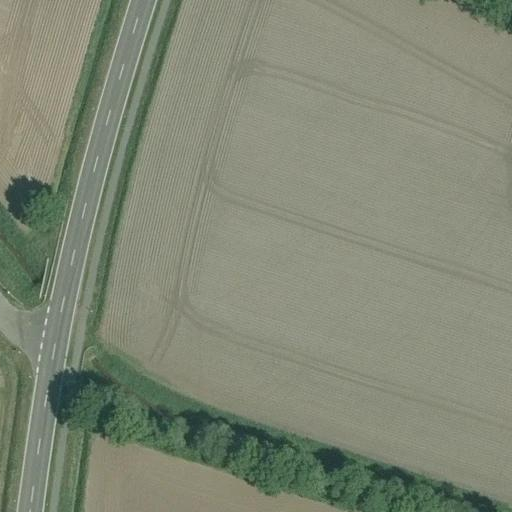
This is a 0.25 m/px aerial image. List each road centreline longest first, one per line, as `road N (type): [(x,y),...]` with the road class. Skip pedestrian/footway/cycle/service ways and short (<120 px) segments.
road 1 (tertiary): [(145,0),(55,350)]
road 2 (tertiary): [(55,350),(31,511)]
